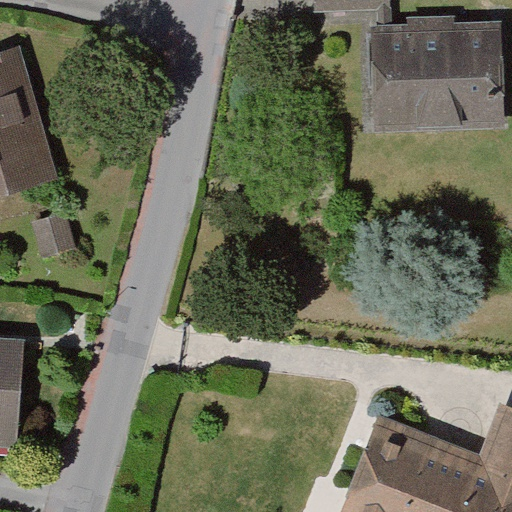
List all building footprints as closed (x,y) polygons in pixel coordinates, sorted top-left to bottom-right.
[(496,29),(379,34),(382,124),(499,119),(496,29)] [(30,48),(0,56),(0,165),(57,151),(30,48)] [(74,180),(32,194),(47,242),(90,229),(74,180)] [(25,329),(0,328),(0,422),(23,423),(25,329)] [(470,437),(379,397),(336,496),(371,511),(511,511),(511,392),(493,384),(470,437)]
